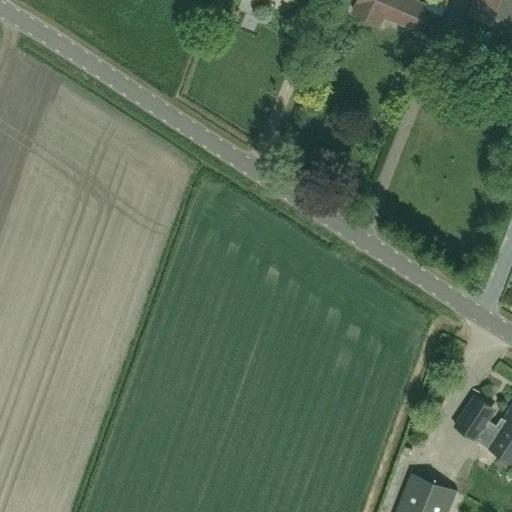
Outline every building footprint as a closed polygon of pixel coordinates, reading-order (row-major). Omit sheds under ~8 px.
[(393,0),(359,0),(355,10),(384,23),(388,14),(393,0)] [(393,0),(388,14),(419,27),(429,3),(425,1),(425,0),(447,0),(450,1),(450,0),(393,0)] [(511,0),(476,0),(472,11),(511,28),(511,0)] [(511,408),(500,427),(484,416),(491,404),(477,394),(457,425),(511,461),(511,408)] [(396,511),(448,511),(456,491),(411,474),(396,511)]
